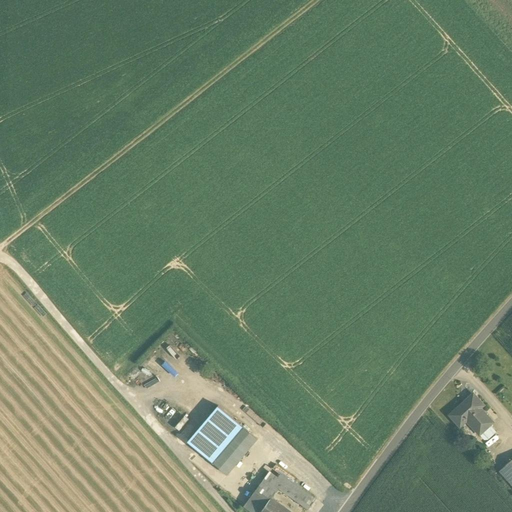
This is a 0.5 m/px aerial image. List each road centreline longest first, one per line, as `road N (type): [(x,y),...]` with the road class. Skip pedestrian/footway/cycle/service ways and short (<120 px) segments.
road 1 (track): [(320,0),(0,248)]
road 2 (track): [(0,256),(228,511)]
road 3 (unclassified): [(345,511),(436,389),(511,308)]
